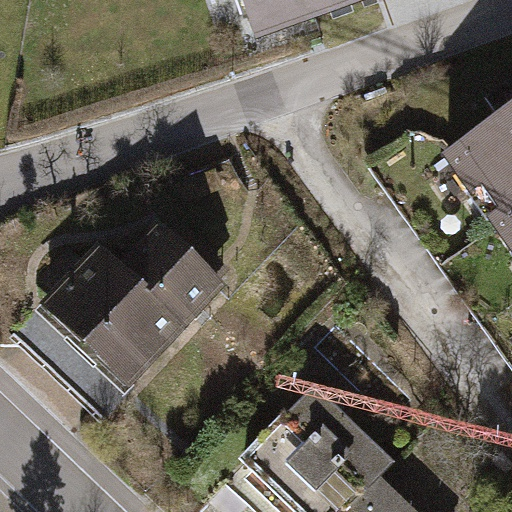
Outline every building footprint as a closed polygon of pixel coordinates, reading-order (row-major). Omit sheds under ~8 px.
[(236,0),(259,59),(415,0),(236,0)] [(511,109),(448,155),(511,241),(511,239),(511,109)] [(132,259),(109,238),(47,307),(137,388),(237,278),(169,217),(132,259)] [(323,381),(244,461),(295,511),(354,511),(390,476),(405,462),(323,381)] [(426,511),(390,476),(354,511),(426,511)]
